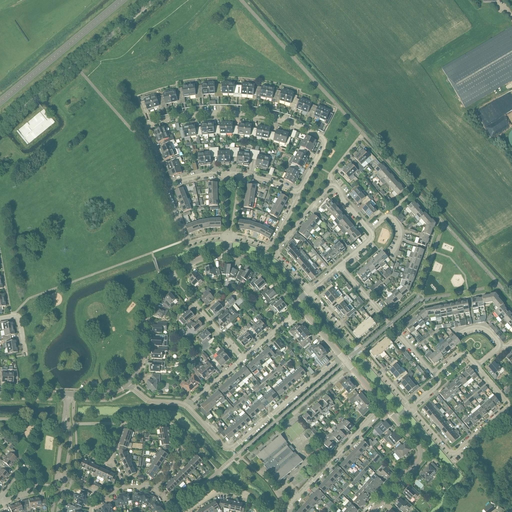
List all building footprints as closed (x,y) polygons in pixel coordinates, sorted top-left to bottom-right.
[(465,107),(511,79),(511,28),(442,69),(465,107)] [(209,94),(208,82),(203,82),(203,84),(202,84),(202,87),(199,87),(200,98),(203,98),(203,95),(209,94)] [(213,82),(208,82),(209,94),(215,94),(215,97),(219,97),(218,86),(215,86),(214,83),(213,83),(213,82)] [(228,94),(228,82),(223,82),(223,83),(222,83),(222,86),(218,86),(219,97),(222,97),(222,94),(228,94)] [(234,82),(228,82),(228,94),(234,94),(234,97),(238,97),(238,86),(235,86),(235,83),(233,83),(234,82)] [(247,95),(249,83),(244,82),(243,84),(242,84),(242,87),(238,86),(238,97),(241,97),(242,95),(247,95)] [(193,83),(188,84),(190,97),(196,96),(196,98),(200,98),(199,87),(195,88),(194,85),(193,85),(193,83)] [(254,83),(249,83),(247,95),(253,96),(253,99),(256,99),(258,89),(254,88),(255,85),(253,85),(254,83)] [(190,97),(188,84),(183,85),(183,87),(182,87),(183,90),(179,90),(179,93),(181,104),(185,103),(184,97),(190,97)] [(266,98),(269,86),(264,85),(263,87),(262,86),(262,89),(258,89),(256,99),(260,100),(261,97),(266,98)] [(274,87),(269,86),(266,98),(272,99),(272,102),(275,103),(278,92),(274,91),(274,89),(273,88),(274,87)] [(285,102),(288,91),(283,89),(283,91),(282,90),(281,93),(278,92),(275,103),(279,104),(279,101),(285,102)] [(174,90),(169,91),(172,103),(177,102),(178,104),(181,104),(179,93),(176,94),(175,91),(174,91),(174,90)] [(172,103),(169,91),(164,92),(164,94),(163,94),(164,97),(160,98),(163,108),(167,107),(166,104),(172,103)] [(293,92),(288,91),(285,102),(291,104),(290,107),(293,108),(296,100),(297,98),(293,96),(294,94),(293,93),(293,92)] [(489,136),(511,125),(511,99),(509,94),(476,109),(489,136)] [(154,95),(150,96),(153,108),(159,106),(160,109),(163,108),(160,98),(157,99),(156,96),(155,96),(154,95)] [(148,110),(153,108),(150,96),(145,98),(145,100),(144,100),(145,103),(141,104),(145,114),(149,113),(148,110)] [(303,111),(307,100),(302,98),(301,99),(300,99),(299,101),(296,100),(293,108),(292,111),(296,112),(297,109),(303,111)] [(311,101),(307,100),(303,111),(308,113),(307,116),(310,117),(314,107),(311,106),(312,103),(311,103),(311,101)] [(314,116),(320,118),(325,107),(321,105),(320,107),(319,106),(318,109),(314,107),(310,117),(313,119),(314,116)] [(330,109),(325,107),(320,118),(325,121),(324,123),(327,125),(332,116),(329,114),(330,111),(329,111),(330,109)] [(201,127),(198,128),(199,135),(202,135),(208,135),(207,122),(203,123),(203,124),(201,124),(201,127)] [(211,122),(207,122),(208,135),(214,134),(217,134),(217,126),(214,126),(214,123),(211,124),(211,122)] [(220,126),(217,126),(217,134),(220,134),(226,134),(226,122),(222,122),(222,123),(220,123),(220,126)] [(230,122),(226,122),(226,134),(232,134),(235,134),(236,127),(233,126),(233,123),(230,123),(230,122)] [(238,135),(244,135),(246,123),(242,122),(241,124),(239,124),(239,127),(236,127),(235,134),(238,134),(238,135)] [(250,123),(246,123),(244,135),(250,136),(253,136),(254,129),(251,128),(252,125),(249,125),(250,123)] [(192,124),(188,125),(190,137),(197,136),(196,136),(199,135),(198,128),(195,128),(195,125),(192,126),(192,124)] [(184,138),(190,137),(188,125),(184,125),(185,127),(182,128),(183,130),(180,131),(181,138),(184,138)] [(258,129),(254,129),(253,136),(256,137),(262,138),(265,126),(261,125),(260,127),(258,126),(258,129)] [(268,127),(265,126),(262,138),(268,139),(271,140),(273,132),(270,132),(270,129),(268,128),(268,127)] [(155,132),(153,133),(155,137),(167,133),(164,127),(154,131),(155,132)] [(276,133),(273,132),(271,140),(274,141),(279,142),(283,131),(279,129),(279,131),(277,130),(276,133)] [(287,132),(283,131),(279,142),(285,144),(288,145),(291,138),(288,137),(289,134),(286,133),(287,132)] [(167,133),(155,137),(157,142),(158,141),(159,143),(164,140),(165,140),(166,143),(165,143),(174,140),(172,135),(170,136),(169,132),(167,133)] [(307,136),(304,141),(315,147),(317,144),(315,143),(316,141),(307,136)] [(161,149),(160,150),(161,154),(173,150),(171,145),(175,143),(174,140),(165,143),(167,143),(168,145),(161,148),(161,149)] [(301,147),(300,150),(306,153),(308,150),(310,152),(311,150),(313,151),(315,147),(304,141),(301,147)] [(210,153),(204,153),(205,166),(210,165),(210,163),(211,163),(210,156),(214,156),(214,148),(209,149),(210,153)] [(218,148),(214,148),(214,156),(218,156),(218,163),(219,163),(219,164),(224,165),(224,152),(218,152),(218,148)] [(224,152),(224,165),(229,165),(229,163),(230,163),(230,156),(234,156),(234,148),(230,148),(230,152),(224,152)] [(234,148),(234,156),(238,156),(237,163),(238,163),(238,165),(243,166),(244,153),(239,153),(239,149),(234,148)] [(173,150),(161,154),(163,159),(165,159),(165,160),(171,158),(172,157),(173,160),(172,160),(180,157),(179,154),(178,154),(176,149),(173,150)] [(198,150),(193,151),(194,154),(194,158),(198,157),(199,165),(200,165),(200,166),(205,166),(204,153),(198,154),(198,150)] [(244,153),(243,166),(248,166),(248,165),(249,165),(250,159),(250,158),(254,158),(255,151),(252,150),(251,150),(250,154),(249,154),(249,151),(245,151),(244,153)] [(298,152),(295,158),(306,163),(308,160),(307,159),(308,157),(305,156),(306,153),(300,150),(298,152)] [(358,153),(359,154),(366,161),(368,164),(372,160),(373,160),(374,160),(376,159),(374,156),(374,157),(368,151),(366,153),(363,150),(362,151),(361,150),(358,153)] [(255,151),(254,158),(257,159),(256,166),(257,166),(256,168),(261,169),(264,157),(258,156),(259,152),(255,151)] [(355,156),(356,157),(355,158),(359,163),(357,165),(361,170),(364,168),(364,169),(364,168),(361,165),(366,161),(359,154),(358,153),(355,156)] [(264,157),(261,169),(266,170),(267,169),(268,169),(269,163),(269,162),(273,163),(274,160),(275,156),(271,155),(270,157),(265,156),(264,157)] [(168,166),(166,167),(168,172),(180,167),(182,166),(180,162),(182,161),(180,157),(172,160),(173,160),(174,163),(167,165),(168,166)] [(292,163),(291,166),(298,169),(299,167),(302,168),(303,166),(304,167),(306,163),(295,158),(292,163)] [(346,167),(347,168),(353,175),(356,173),(358,174),(360,173),(359,172),(361,170),(357,165),(357,166),(355,168),(351,164),(350,165),(349,164),(346,167)] [(374,170),(378,174),(385,168),(384,167),(384,168),(380,164),(374,170)] [(290,168),(287,174),(298,180),(299,176),(298,175),(299,173),(296,172),(298,169),(291,166),(290,168)] [(180,167),(168,172),(170,176),(171,176),(172,177),(182,173),(180,167)] [(353,175),(347,168),(346,167),(343,169),(344,170),(342,172),(346,176),(344,178),(348,183),(348,182),(350,180),(351,181),(349,179),(353,175)] [(385,168),(378,174),(382,178),(388,173),(385,170),(386,169),(385,168)] [(382,178),(386,183),(393,176),(392,175),(391,176),(388,173),(382,178)] [(298,180),(287,174),(284,179),(293,184),(294,182),(296,183),(298,180)] [(393,176),(386,183),(390,187),(396,181),(393,178),(394,177),(393,176)] [(390,187),(393,191),(400,185),(400,184),(399,185),(396,181),(390,187)] [(354,200),(361,193),(363,192),(357,185),(352,189),(354,192),(350,195),(354,200)] [(400,185),(393,191),(397,195),(404,190),(401,186),(400,185)] [(175,191),(177,197),(185,193),(183,188),(175,191)] [(177,197),(179,202),(187,199),(185,193),(177,197)] [(361,193),(354,200),(358,204),(362,201),(364,203),(371,197),(369,195),(365,198),(361,193)] [(288,198),(281,194),(278,199),(286,203),(288,198)] [(366,213),(367,212),(373,207),(369,203),(373,199),(371,197),(364,203),(366,205),(362,209),(366,213)] [(179,202),(181,207),(189,204),(187,199),(179,202)] [(283,208),(286,203),(278,199),(275,204),(283,208)] [(327,204),(326,203),(321,207),(324,211),(326,209),(328,211),(335,205),(331,201),(327,204)] [(408,208),(406,209),(410,214),(412,212),(419,206),(418,205),(417,206),(414,202),(413,203),(408,207),(408,208)] [(181,207),(183,213),(191,209),(189,204),(181,207)] [(283,208),(275,204),(273,209),(280,213),(283,208)] [(339,209),(335,205),(328,211),(332,215),(339,209)] [(419,206),(412,212),(415,216),(422,211),(419,207),(420,207),(419,206)] [(376,217),(381,213),(381,212),(379,210),(377,212),(373,207),(367,212),(366,213),(370,218),(374,214),(376,217)] [(277,219),(280,213),(273,209),(270,214),(277,219)] [(339,209),(332,215),(336,219),(342,214),(339,209)] [(318,210),(314,213),(320,218),(322,216),(318,210)] [(415,216),(413,218),(417,222),(419,221),(426,214),(425,214),(422,211),(415,216)] [(337,226),(346,218),(345,216),(343,213),(343,214),(342,214),(336,219),(333,221),(337,226)] [(426,214),(419,221),(421,219),(424,223),(429,218),(428,216),(426,215),(426,214)] [(313,215),(310,219),(317,225),(320,220),(313,215)] [(346,218),(337,226),(341,230),(343,228),(350,222),(346,218)] [(310,219),(306,224),(313,229),(315,231),(319,227),(317,225),(310,219)] [(194,232),(199,230),(197,222),(191,224),(194,232)] [(350,222),(343,228),(341,230),(344,234),(347,232),(353,227),(350,222)] [(189,234),(194,232),(191,224),(186,226),(189,234)] [(254,232),(259,234),(263,226),(257,224),(254,232)] [(306,224),(303,228),(309,234),(313,229),(306,224)] [(268,229),(263,226),(259,234),(264,237),(268,229)] [(353,227),(347,232),(351,237),(357,231),(353,227)] [(303,228),(299,233),(306,238),(307,240),(311,235),(309,234),(303,228)] [(273,232),(268,229),(264,237),(269,239),(273,232)] [(357,231),(351,237),(354,241),(361,235),(359,234),(360,233),(358,230),(357,231)] [(422,233),(420,239),(428,242),(429,240),(428,240),(429,236),(430,236),(429,236),(424,234),(422,233)] [(420,239),(418,244),(425,247),(427,243),(428,243),(428,242),(420,239)] [(296,249),(295,247),(297,245),(293,240),(288,244),(290,246),(286,250),(288,252),(287,253),(289,255),(296,249)] [(341,253),(345,249),(338,241),(334,245),(335,246),(341,253)] [(337,256),(341,253),(335,246),(331,250),(337,256)] [(416,248),(414,253),(422,256),(424,250),(419,249),(416,248)] [(296,249),(289,255),(293,259),(302,251),(301,249),(298,251),(296,249)] [(331,250),(327,253),(332,260),(337,256),(331,250)] [(302,251),(293,259),(297,263),(306,255),(302,251)] [(332,260),(327,253),(325,251),(320,255),(328,264),(332,260)] [(383,251),(378,255),(384,262),(388,258),(386,256),(384,253),(383,252),(383,251)] [(411,252),(409,257),(412,259),(420,261),(422,256),(414,253),(411,252)] [(306,255),(297,263),(301,267),(307,262),(310,259),(306,255)] [(378,255),(374,259),(381,267),(381,268),(382,268),(386,264),(384,262),(378,255)] [(374,259),(370,263),(375,269),(377,271),(381,267),(374,259)] [(412,259),(410,264),(418,267),(420,261),(412,259)] [(301,267),(304,272),(311,266),(307,262),(301,267)] [(304,272),(308,276),(315,270),(318,268),(314,263),(311,266),(304,272)] [(370,263),(365,266),(371,273),(375,269),(370,263)] [(405,267),(405,268),(409,269),(417,272),(418,267),(410,264),(409,267),(405,267)] [(234,279),(236,275),(238,271),(233,269),(231,269),(231,266),(225,265),(224,275),(229,276),(229,278),(234,279)] [(214,277),(220,275),(218,267),(212,268),(212,266),(205,267),(207,276),(213,275),(214,277)] [(365,266),(361,270),(366,277),(369,279),(373,276),(371,273),(365,266)] [(405,268),(403,273),(407,275),(415,277),(417,272),(409,269),(405,268)] [(239,272),(237,279),(240,281),(242,278),(247,281),(249,277),(250,277),(250,276),(250,275),(252,273),(247,269),(243,274),(239,272)] [(315,270),(308,276),(312,280),(321,272),(319,270),(316,272),(315,270)] [(361,270),(356,274),(357,275),(358,276),(362,280),(364,283),(369,279),(366,277),(361,270)] [(200,274),(197,276),(194,273),(189,277),(191,279),(189,280),(191,283),(193,286),(193,285),(194,286),(198,282),(200,284),(205,280),(203,278),(200,274)] [(403,273),(401,279),(402,279),(406,281),(412,283),(413,283),(415,277),(407,275),(403,273)] [(260,290),(263,288),(267,285),(261,278),(257,281),(255,278),(249,283),(254,288),(256,286),(260,290)] [(402,279),(400,285),(404,287),(409,291),(412,283),(406,281),(402,279)] [(324,295),(328,299),(336,293),(332,289),(334,287),(331,285),(326,289),(328,291),(324,295)] [(397,291),(400,294),(403,298),(403,297),(402,297),(409,291),(404,287),(398,292),(397,291)] [(206,305),(210,302),(214,299),(210,294),(212,292),(209,289),(202,295),(204,297),(201,299),(206,305)] [(277,295),(272,289),(269,291),(267,289),(263,292),(261,294),(266,300),(265,300),(268,304),(272,301),(271,300),(277,295)] [(395,289),(391,293),(398,301),(403,298),(400,294),(397,291),(395,289)] [(336,300),(338,303),(343,298),(341,296),(342,295),(338,291),(336,293),(328,299),(332,304),(336,300)] [(164,302),(168,306),(170,309),(171,308),(175,305),(173,302),(176,300),(170,293),(165,298),(167,300),(164,302)] [(391,293),(387,297),(389,298),(394,305),(398,301),(391,293)] [(491,296),(487,296),(489,303),(492,302),(495,296),(495,294),(493,294),(490,295),(491,296)] [(230,305),(235,301),(231,297),(226,301),(230,305)] [(344,298),(343,298),(338,303),(340,305),(336,309),(340,313),(350,304),(344,298)] [(389,298),(384,302),(388,307),(390,309),(394,305),(389,298)] [(215,315),(219,312),(223,308),(219,303),(222,301),(219,299),(216,301),(217,303),(210,309),(215,315)] [(287,307),(282,300),(281,300),(279,302),(277,299),(270,305),(272,307),(273,307),(273,306),(275,308),(274,309),(274,310),(275,312),(277,312),(278,311),(279,313),(287,307)] [(500,301),(495,305),(498,309),(496,311),(503,305),(503,304),(502,303),(500,301)] [(161,311),(160,311),(158,310),(155,316),(161,318),(163,316),(165,317),(169,309),(164,303),(161,311)] [(349,318),(350,316),(352,314),(354,313),(356,311),(350,304),(340,313),(344,318),(347,315),(349,318)] [(496,311),(494,312),(498,317),(506,310),(503,306),(504,305),(503,305),(496,311)] [(222,315),(221,315),(222,316),(219,318),(219,320),(220,321),(222,321),(224,324),(228,320),(230,322),(234,319),(236,317),(239,314),(232,307),(222,315)] [(425,310),(429,319),(435,317),(434,308),(425,310)] [(176,317),(176,322),(182,317),(187,323),(195,316),(190,310),(184,315),(182,312),(178,315),(176,317)] [(418,315),(425,324),(423,320),(425,323),(430,319),(429,319),(425,310),(418,315)] [(506,310),(498,317),(502,321),(511,313),(510,312),(509,313),(506,310)] [(502,321),(500,322),(504,326),(507,324),(511,319),(511,316),(511,315),(511,314),(511,313),(502,321)] [(255,324),(262,332),(267,328),(265,325),(267,324),(260,315),(257,318),(259,321),(255,324)] [(413,319),(419,325),(421,327),(425,324),(418,315),(413,319)] [(374,324),(375,323),(370,318),(366,321),(371,327),(372,328),(375,326),(374,324)] [(419,325),(413,319),(409,322),(415,329),(419,325)] [(188,324),(186,326),(190,330),(193,328),(196,331),(203,326),(202,324),(198,320),(194,324),(192,321),(188,324)] [(4,331),(14,329),(13,323),(12,323),(8,324),(7,324),(6,321),(0,322),(0,324),(0,323),(0,329),(1,329),(2,331),(4,331)] [(368,331),(372,328),(371,327),(366,321),(361,325),(368,332),(369,332),(368,331)] [(413,332),(412,331),(415,329),(409,322),(409,323),(408,322),(406,324),(406,325),(405,326),(411,334),(413,332)] [(167,323),(165,323),(160,323),(160,326),(153,326),(153,329),(153,333),(162,333),(162,330),(164,330),(164,329),(166,329),(167,323)] [(258,335),(262,332),(255,324),(251,328),(248,325),(246,327),(253,335),(256,333),(257,335),(258,335)] [(290,331),(293,335),(294,337),(297,334),(299,337),(307,330),(303,325),(300,328),(297,325),(290,331)] [(367,333),(368,332),(361,325),(357,329),(363,336),(366,333),(367,333)] [(251,337),(253,335),(246,327),(239,332),(242,335),(249,343),(253,339),(251,337)] [(15,335),(14,329),(4,331),(5,336),(2,336),(3,340),(9,339),(9,336),(11,336),(14,335),(15,335)] [(357,329),(353,333),(358,338),(359,337),(360,338),(363,336),(357,329)] [(206,330),(203,333),(199,336),(203,341),(201,343),(204,346),(208,342),(210,341),(209,341),(211,339),(209,337),(211,335),(206,330)] [(307,330),(299,337),(296,339),(303,348),(311,341),(309,338),(312,336),(307,330)] [(448,337),(456,346),(460,342),(453,333),(448,337)] [(155,340),(153,340),(152,340),(151,342),(152,343),(152,345),(155,345),(155,346),(160,346),(161,346),(161,342),(164,342),(165,335),(156,335),(155,340)] [(242,335),(236,340),(240,344),(241,343),(244,347),(249,343),(242,335)] [(444,341),(446,343),(451,349),(456,346),(448,337),(444,341)] [(386,338),(383,341),(389,348),(388,348),(393,344),(388,338),(387,340),(386,338)] [(10,342),(9,339),(3,340),(4,344),(6,343),(7,348),(17,347),(16,341),(15,341),(12,342),(11,341),(10,342)] [(285,347),(282,343),(279,340),(273,344),(278,350),(276,352),(279,355),(281,358),(283,356),(280,352),(285,347)] [(379,343),(378,344),(384,352),(389,348),(383,341),(380,344),(379,343)] [(444,341),(440,344),(447,353),(451,349),(446,343),(444,341)] [(380,356),(384,352),(378,344),(377,345),(377,346),(374,348),(380,356)] [(443,357),(447,353),(440,344),(439,344),(435,347),(437,350),(443,357)] [(321,346),(320,346),(319,345),(315,348),(313,345),(306,351),(311,356),(312,355),(314,358),(324,349),(323,349),(323,348),(321,346)] [(17,347),(7,348),(8,353),(5,354),(6,358),(12,357),(12,354),(14,354),(14,353),(18,353),(17,352),(18,352),(17,347)] [(273,353),(272,351),(268,347),(266,350),(264,352),(270,359),(273,356),(275,358),(279,356),(275,351),(273,353)] [(168,349),(158,348),(158,351),(152,351),(151,359),(162,359),(162,355),(166,356),(166,352),(167,352),(168,349)] [(227,355),(228,354),(222,348),(217,353),(219,355),(225,363),(230,359),(229,358),(227,355)] [(380,356),(374,348),(371,351),(372,352),(371,353),(375,359),(380,355),(380,356)] [(318,364),(321,368),(328,362),(324,358),(327,355),(326,353),(326,352),(324,349),(314,358),(316,360),(315,361),(318,364)] [(437,350),(433,354),(438,360),(443,357),(437,350)] [(438,360),(433,354),(430,351),(424,356),(431,363),(432,362),(434,364),(436,363),(436,364),(439,361),(438,361),(438,360)] [(260,355),(266,362),(270,359),(264,352),(262,354),(262,353),(260,355)] [(211,361),(213,363),(216,367),(219,365),(221,367),(225,363),(219,355),(211,361)] [(256,359),(262,366),(266,362),(260,355),(257,357),(258,358),(256,359)] [(251,362),(257,370),(262,366),(256,359),(254,361),(253,360),(251,362)] [(215,370),(212,366),(209,363),(206,360),(204,362),(206,365),(203,367),(210,376),(214,373),(213,372),(215,370)] [(389,370),(393,375),(400,368),(402,367),(396,360),(395,361),(393,362),(391,364),(393,367),(389,370)] [(150,372),(156,372),(158,372),(158,371),(162,371),(162,367),(163,367),(163,361),(153,361),(153,366),(150,366),(150,372)] [(257,370),(251,362),(249,364),(249,365),(247,367),(255,376),(259,372),(257,370)] [(498,372),(501,369),(498,365),(497,366),(494,362),(488,367),(491,370),(488,372),(495,379),(500,375),(498,372)] [(210,376),(203,367),(200,363),(192,369),(199,377),(201,375),(204,379),(206,378),(207,379),(210,376)] [(253,376),(245,367),(243,369),(243,368),(240,370),(247,378),(248,379),(253,376)] [(300,367),(296,371),(301,377),(306,374),(300,367)] [(401,376),(403,378),(408,374),(406,371),(404,373),(400,368),(393,375),(397,379),(401,376)] [(466,372),(471,378),(473,381),(478,377),(470,368),(466,372)] [(8,370),(7,383),(13,383),(14,377),(18,377),(17,370),(8,370)] [(238,373),(236,374),(242,381),(247,378),(240,370),(238,372),(238,373)] [(296,371),(291,374),(297,381),(301,377),(296,371)] [(401,384),(405,388),(412,382),(410,379),(413,374),(411,371),(408,374),(403,378),(405,380),(401,384)] [(192,379),(189,381),(195,389),(199,386),(198,385),(200,383),(198,381),(200,379),(197,376),(194,372),(190,376),(192,379)] [(471,378),(466,372),(461,375),(467,382),(471,378)] [(242,381),(236,374),(234,376),(232,378),(238,385),(242,381)] [(291,374),(287,378),(293,385),(297,381),(291,374)] [(159,383),(160,375),(152,375),(152,381),(148,381),(148,390),(151,390),(151,391),(153,393),(155,391),(155,390),(157,390),(157,383),(159,383)] [(467,382),(461,375),(457,379),(463,386),(467,382)] [(234,389),(235,391),(240,387),(238,385),(232,378),(229,380),(230,380),(228,382),(234,389)] [(287,378),(283,382),(288,389),(293,385),(287,378)] [(335,386),(339,390),(343,387),(345,390),(353,384),(350,381),(349,381),(348,382),(344,378),(335,386)] [(463,386),(457,379),(453,383),(458,390),(463,386)] [(192,392),(195,389),(189,381),(186,383),(184,381),(180,385),(182,388),(185,392),(188,390),(190,392),(191,391),(192,392)] [(235,391),(234,389),(228,382),(226,384),(225,383),(223,385),(229,392),(232,395),(236,392),(235,391)] [(283,382),(278,385),(284,392),(288,389),(283,382)] [(414,384),(412,382),(405,388),(408,393),(413,389),(415,392),(420,387),(418,385),(417,386),(416,384),(415,384),(414,385),(414,384)] [(458,390),(453,383),(448,387),(454,393),(458,390)] [(355,395),(357,393),(354,389),(355,387),(355,386),(353,384),(345,390),(348,393),(345,395),(349,400),(355,395)] [(221,388),(219,389),(225,396),(229,392),(223,385),(221,387),(221,388)] [(284,392),(278,385),(274,389),(280,396),(284,392)] [(448,387),(444,390),(450,397),(454,393),(448,387)] [(273,400),(278,396),(272,389),(268,393),(273,400)] [(444,390),(440,394),(445,401),(450,397),(444,390)] [(216,392),(214,394),(220,402),(224,398),(222,395),(219,391),(216,393),(216,392)] [(268,393),(263,397),(269,404),(273,400),(268,393)] [(356,402),(359,405),(366,399),(361,393),(357,397),(355,395),(349,400),(353,405),(356,402)] [(210,399),(216,406),(220,402),(214,394),(211,396),(212,397),(210,399)] [(324,402),(322,404),(328,411),(331,409),(331,408),(334,405),(333,403),(327,396),(323,400),(324,402)] [(494,396),(490,400),(496,406),(500,403),(494,396)] [(263,397),(259,401),(265,408),(269,404),(263,397)] [(207,400),(205,402),(211,409),(216,406),(210,399),(208,400),(207,400)] [(361,414),(363,416),(368,411),(366,408),(370,404),(366,399),(359,405),(362,408),(358,411),(361,414)] [(490,400),(486,404),(491,410),(496,406),(490,400)] [(259,401),(255,404),(260,411),(265,408),(259,401)] [(422,409),(426,413),(435,406),(431,401),(422,409)] [(479,404),(479,405),(481,407),(487,414),(491,410),(486,404),(483,401),(479,404)] [(209,412),(211,409),(205,402),(203,404),(201,406),(203,408),(201,410),(207,418),(211,414),(209,412)] [(328,411),(322,404),(320,405),(318,403),(315,406),(322,415),(326,413),(328,411)] [(255,404),(250,408),(256,415),(260,411),(255,404)] [(313,411),(311,413),(317,421),(320,419),(319,418),(322,415),(315,406),(311,409),(313,411)] [(426,413),(430,418),(439,410),(435,406),(426,413)] [(481,407),(477,411),(483,418),(487,414),(481,407)] [(250,408),(246,412),(252,419),(256,415),(250,408)] [(430,418),(433,422),(443,414),(439,410),(430,418)] [(477,411),(473,415),(478,421),(483,418),(477,411)] [(311,425),(314,422),(315,423),(317,421),(311,413),(308,415),(307,413),(302,417),(308,424),(309,423),(311,425)] [(245,414),(241,417),(247,424),(251,420),(245,414)] [(433,422),(437,426),(444,421),(442,419),(443,417),(444,416),(443,414),(433,422)] [(473,415),(468,418),(474,425),(478,421),(473,415)] [(466,416),(462,420),(470,429),(474,425),(468,418),(466,416)] [(241,417),(237,421),(242,428),(247,424),(241,417)] [(353,424),(348,419),(346,421),(344,420),(341,423),(340,423),(338,425),(345,432),(347,429),(349,431),(353,427),(352,426),(353,424)] [(242,428),(237,421),(232,425),(238,432),(242,428)] [(383,423),(381,421),(373,428),(380,436),(383,434),(391,428),(385,422),(383,423)] [(437,426),(441,431),(450,423),(449,421),(447,422),(445,422),(444,421),(437,426)] [(450,423),(441,431),(445,435),(451,429),(454,427),(450,423)] [(232,425),(228,429),(234,435),(238,432),(232,425)] [(343,434),(345,432),(338,425),(336,427),(336,428),(333,431),(342,439),(345,436),(343,434)] [(220,427),(217,430),(224,437),(226,435),(229,439),(234,435),(228,429),(224,432),(220,427)] [(123,434),(131,437),(133,431),(124,429),(123,434)] [(456,429),(454,431),(453,431),(451,429),(445,435),(448,439),(458,431),(456,429)] [(339,442),(342,439),(333,431),(330,434),(328,436),(335,443),(337,440),(339,442)] [(448,439),(452,444),(461,437),(458,434),(459,433),(458,431),(448,439)] [(394,446),(397,443),(401,440),(395,432),(392,434),(390,432),(383,438),(388,443),(390,441),(394,446)] [(123,434),(121,440),(129,442),(131,437),(123,434)] [(281,435),(277,439),(276,438),(276,437),(274,439),(271,442),(272,442),(273,443),(265,449),(264,448),(265,448),(264,447),(261,450),(259,452),(260,452),(261,453),(257,456),(262,463),(263,462),(265,465),(264,466),(270,473),(272,472),(274,475),(273,475),(279,482),(283,479),(284,480),(283,480),(284,480),(286,478),(289,476),(288,475),(288,476),(287,475),(295,468),(295,469),(295,470),(297,468),(300,466),(300,465),(299,465),(303,461),(297,455),(293,451),(294,450),(291,446),(290,447),(286,442),(281,435)] [(326,438),(326,439),(323,442),(325,444),(324,445),(331,451),(335,447),(333,445),(335,443),(328,436),(326,438)] [(163,446),(163,448),(170,450),(169,445),(171,445),(170,439),(161,440),(162,446),(163,446)] [(120,446),(119,450),(126,450),(127,448),(129,442),(121,440),(119,445),(120,446)] [(363,441),(359,445),(366,451),(370,447),(363,441)] [(397,447),(393,451),(400,459),(403,456),(403,457),(410,450),(405,444),(403,446),(401,444),(397,447)] [(359,445),(355,449),(362,455),(366,451),(359,445)] [(10,452),(6,457),(13,463),(17,459),(13,455),(16,452),(12,449),(11,450),(9,448),(7,450),(10,452)] [(158,452),(157,454),(165,460),(168,455),(167,454),(170,450),(163,448),(162,450),(161,450),(159,453),(158,452)] [(362,455),(355,449),(352,454),(358,459),(362,455)] [(126,450),(119,450),(121,455),(120,455),(122,461),(131,456),(130,454),(129,455),(127,452),(126,450)] [(157,456),(155,459),(162,464),(165,460),(157,454),(155,456),(157,456)] [(352,454),(348,458),(354,464),(358,459),(352,454)] [(197,455),(193,459),(199,465),(203,461),(197,455)] [(123,466),(132,462),(131,459),(132,458),(131,456),(122,461),(124,466),(123,466)] [(0,463),(0,464),(2,465),(4,463),(10,468),(13,463),(6,457),(2,461),(0,459),(0,463)] [(354,464),(348,458),(344,462),(350,468),(354,464)] [(81,467),(86,469),(90,461),(84,459),(81,467)] [(155,459),(151,464),(160,470),(159,469),(162,464),(155,459)] [(193,459),(188,463),(195,470),(196,470),(195,469),(199,465),(193,459)] [(90,473),(95,464),(90,461),(86,469),(91,472),(90,473)] [(123,466),(126,472),(133,468),(131,463),(132,462),(123,466)] [(344,462),(340,466),(346,472),(350,468),(344,462)] [(189,464),(185,468),(191,474),(195,470),(188,463),(189,464)] [(420,475),(426,481),(430,477),(431,478),(439,470),(432,463),(429,466),(429,465),(422,472),(422,471),(419,474),(420,475)] [(5,468),(2,465),(0,464),(0,467),(1,468),(0,470),(0,474),(5,479),(9,475),(3,470),(5,468)] [(93,476),(95,477),(99,467),(94,465),(95,464),(90,473),(94,474),(93,476)] [(152,465),(149,469),(156,474),(160,470),(151,464),(152,465)] [(101,478),(104,470),(99,467),(95,477),(97,478),(98,476),(101,478)] [(338,467),(334,471),(340,477),(344,473),(338,467)] [(389,470),(386,467),(383,471),(381,469),(376,474),(383,479),(385,477),(387,479),(389,477),(390,478),(392,476),(391,475),(391,474),(388,472),(389,470)] [(128,477),(136,473),(133,468),(126,472),(128,477)] [(185,468),(181,472),(187,478),(191,474),(185,468)] [(156,474),(149,469),(146,474),(153,479),(156,474)] [(103,481),(105,481),(110,471),(108,470),(108,471),(104,470),(101,478),(104,479),(103,481)] [(112,472),(110,471),(105,481),(107,482),(108,481),(111,483),(111,482),(114,484),(117,478),(114,476),(115,475),(112,473),(112,472)] [(334,471),(330,475),(337,481),(340,477),(334,471)] [(181,472),(177,476),(183,482),(187,478),(181,472)] [(370,478),(373,481),(381,488),(382,487),(381,486),(383,483),(374,474),(370,478)] [(330,475),(326,479),(333,485),(337,481),(330,475)] [(179,486),(183,482),(177,476),(173,480),(172,479),(179,486)] [(370,478),(366,482),(375,491),(378,488),(379,489),(381,488),(373,481),(370,478)] [(172,479),(168,483),(174,489),(178,485),(179,486),(172,479)] [(326,479),(323,484),(329,489),(333,485),(326,479)] [(366,482),(362,487),(373,496),(374,495),(373,494),(375,491),(366,482)] [(174,489),(168,483),(164,487),(170,493),(174,489)] [(325,494),(329,489),(323,484),(319,488),(322,491),(325,494)] [(362,487),(358,491),(368,499),(370,497),(372,498),(373,496),(362,487)] [(415,500),(420,494),(412,487),(410,489),(408,487),(403,493),(408,498),(407,498),(410,501),(413,498),(415,500)] [(77,495),(76,498),(87,502),(88,499),(87,499),(88,496),(89,497),(90,493),(87,492),(87,493),(86,492),(86,491),(81,489),(80,493),(81,493),(80,496),(77,495)] [(318,490),(314,494),(321,500),(325,496),(318,490)] [(134,495),(133,501),(141,504),(145,493),(140,491),(138,496),(134,495)] [(355,495),(358,498),(365,505),(366,503),(365,502),(368,499),(358,491),(355,495)] [(126,494),(126,493),(123,494),(125,505),(128,505),(127,502),(133,501),(134,495),(133,495),(131,495),(131,493),(126,494)] [(145,493),(141,504),(147,506),(148,503),(150,504),(155,497),(154,496),(145,493)] [(114,503),(116,507),(125,505),(123,494),(120,494),(120,497),(117,497),(118,500),(115,501),(116,502),(114,503)] [(314,494),(310,498),(317,504),(321,500),(314,494)] [(41,507),(42,511),(47,510),(45,500),(40,500),(40,497),(34,498),(36,508),(41,507)] [(153,511),(155,511),(156,511),(163,505),(161,503),(160,504),(157,500),(157,499),(155,497),(150,504),(154,509),(152,510),(153,511)] [(32,511),(32,509),(36,508),(34,498),(28,499),(30,507),(26,507),(27,511),(32,511)] [(77,502),(75,507),(70,506),(71,505),(66,503),(64,508),(65,508),(81,509),(83,504),(86,505),(87,502),(76,498),(75,500),(75,501),(77,502)] [(310,498),(306,503),(313,508),(317,504),(310,498)] [(364,506),(365,505),(358,498),(354,502),(356,504),(360,508),(363,505),(364,506)] [(406,511),(412,506),(406,500),(404,502),(400,498),(394,504),(398,508),(398,509),(400,511),(401,511),(402,511),(406,511)] [(220,509),(222,507),(221,500),(216,503),(216,502),(211,505),(215,511),(217,511),(220,509)] [(225,501),(221,500),(222,507),(224,508),(224,509),(230,510),(231,501),(226,500),(225,501)] [(344,507),(347,509),(350,511),(356,511),(357,511),(351,505),(352,504),(349,501),(344,507)] [(19,502),(14,504),(17,511),(21,511),(27,511),(26,507),(22,509),(19,502)] [(116,507),(114,503),(112,502),(108,505),(106,503),(104,505),(109,511),(113,511),(112,510),(116,507)] [(164,511),(171,506),(168,502),(164,506),(163,505),(156,511),(164,511)] [(240,511),(241,511),(243,511),(245,506),(242,505),(243,504),(237,502),(235,511),(239,511),(240,511)] [(306,503),(303,507),(308,511),(309,511),(313,508),(306,503)]
